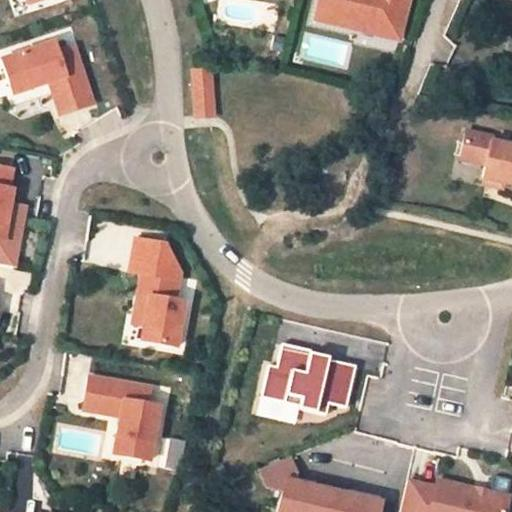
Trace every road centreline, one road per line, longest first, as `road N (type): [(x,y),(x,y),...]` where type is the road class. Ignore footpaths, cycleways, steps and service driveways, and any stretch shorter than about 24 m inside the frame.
road 1 (residential): [(153,156),(210,248),(242,277),(310,304),(444,315),(511,296)]
road 2 (residential): [(0,409),(29,384),(71,183),(92,161),(153,156)]
road 3 (track): [(242,277),(188,511)]
road 4 (residential): [(154,0),(167,99),(153,156)]
